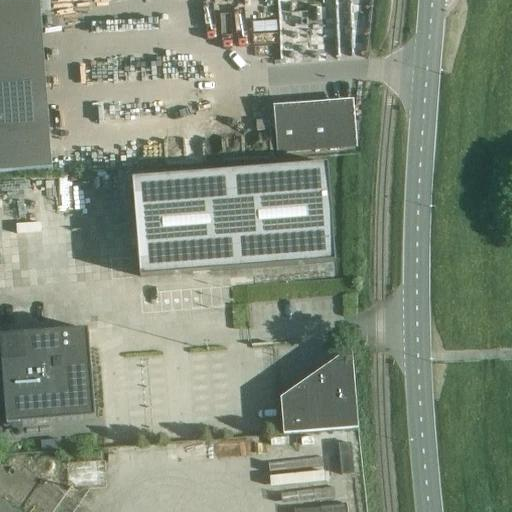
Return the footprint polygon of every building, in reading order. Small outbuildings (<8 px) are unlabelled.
[(0,173),(52,170),(48,111),(40,0),(15,0),(0,1),(0,173)] [(345,108),(275,114),(278,153),(348,148),(345,108)] [(328,165),(133,181),(141,278),(335,263),(328,165)] [(88,330),(0,337),(0,341),(7,426),(95,419),(88,330)] [(358,429),(351,349),(280,399),(283,435),(358,429)] [(338,445),(341,477),(354,475),(351,443),(338,445)] [(17,511),(0,500),(0,511),(17,511)]
